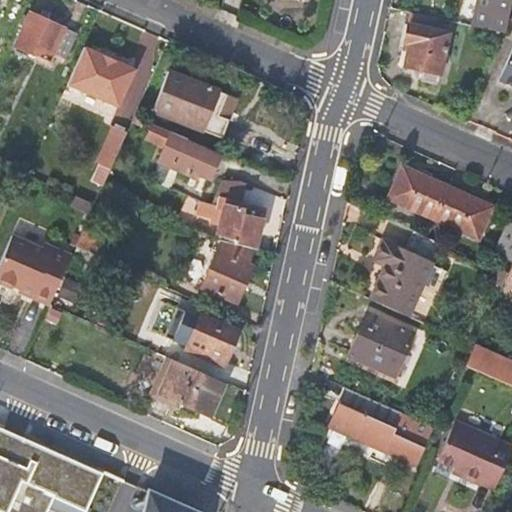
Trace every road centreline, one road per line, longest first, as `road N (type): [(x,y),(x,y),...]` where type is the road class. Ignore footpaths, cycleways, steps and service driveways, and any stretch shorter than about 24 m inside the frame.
road 1 (residential): [(255,491),(342,92)]
road 2 (residential): [(0,376),(255,491)]
road 3 (residential): [(138,0),(342,92)]
road 4 (residential): [(342,92),(511,167)]
